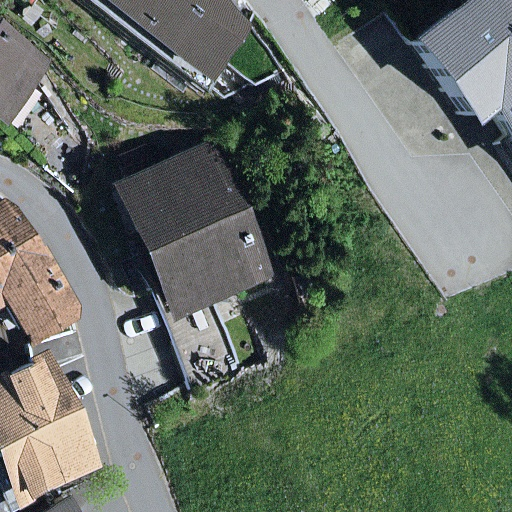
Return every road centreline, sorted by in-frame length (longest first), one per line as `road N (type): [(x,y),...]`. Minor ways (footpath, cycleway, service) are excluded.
road 1 (residential): [(0,197),(107,323),(179,511)]
road 2 (residential): [(291,0),(473,252)]
